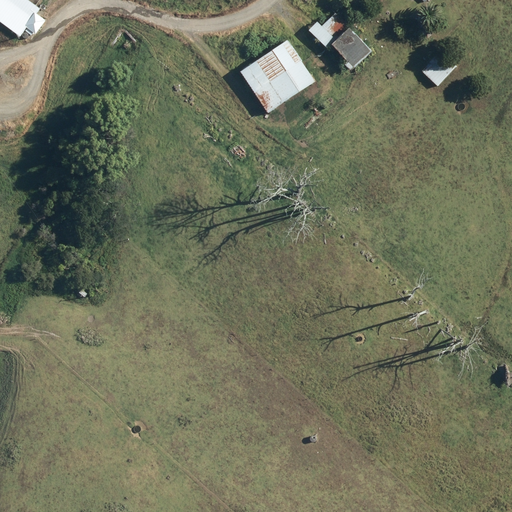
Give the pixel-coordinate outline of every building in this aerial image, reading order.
[(44,7),(33,0),(0,0),(0,20),(21,35),(27,27),(40,36),(50,21),(39,13),(44,7)] [(356,6),(360,9),(368,0),(347,0),(344,4),(351,11),(356,6)] [(420,7),(407,19),(427,40),(440,28),(420,7)] [(347,64),(354,70),(375,48),(336,11),(324,24),(321,21),(311,32),(328,48),(333,43),(351,60),(347,64)] [(291,37),(242,70),(269,111),(318,78),(291,37)] [(458,66),(442,51),(424,71),(440,86),(458,66)]
